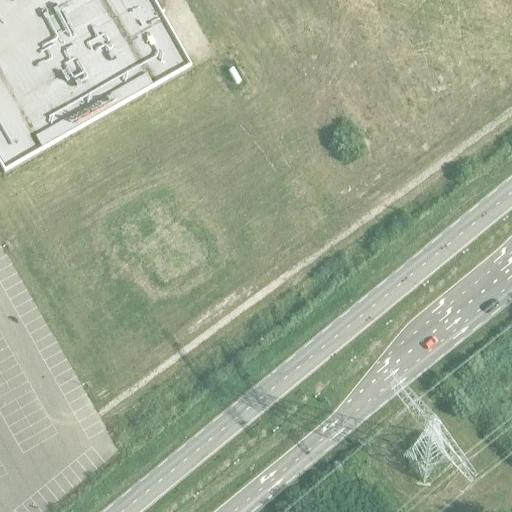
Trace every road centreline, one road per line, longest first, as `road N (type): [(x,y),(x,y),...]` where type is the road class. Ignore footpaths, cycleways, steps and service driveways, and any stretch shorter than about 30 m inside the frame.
road 1 (secondary): [(511,188),(121,511)]
road 2 (secondary): [(234,511),(497,294)]
